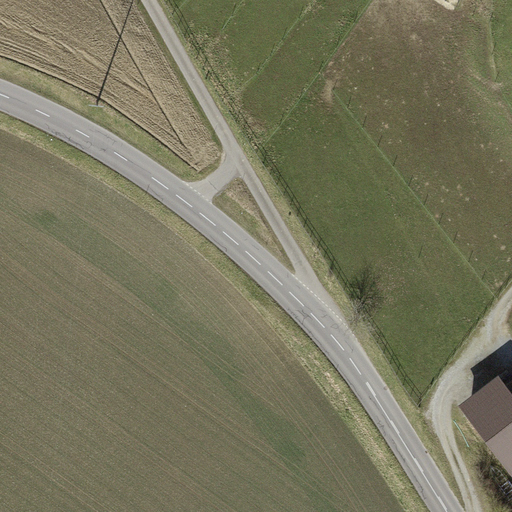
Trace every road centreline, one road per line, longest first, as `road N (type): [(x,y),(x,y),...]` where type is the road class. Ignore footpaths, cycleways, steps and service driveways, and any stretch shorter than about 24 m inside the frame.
road 1 (tertiary): [(451,511),(349,349),(231,235),(81,127),(0,86)]
road 2 (track): [(349,349),(153,0)]
road 3 (track): [(511,301),(504,312),(505,344),(468,355),(443,387),(432,420),(478,511)]
